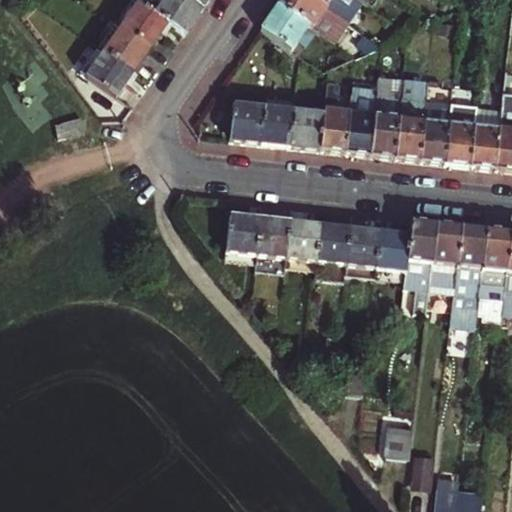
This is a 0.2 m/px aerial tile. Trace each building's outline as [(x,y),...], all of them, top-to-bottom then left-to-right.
[(145,2),(141,0),(138,0),(122,23),(128,27),(145,2)] [(191,0),(166,0),(158,12),(175,24),(187,33),(196,20),(204,9),(191,0)] [(191,0),(204,9),(210,0),(191,0)] [(331,8),(319,0),(286,0),(283,5),(312,26),(339,45),(353,25),(347,20),(331,8)] [(319,0),(331,8),(347,20),(361,0),(319,0)] [(362,0),(376,10),(383,0),(362,0)] [(158,12),(145,2),(128,27),(157,48),(165,37),(175,24),(158,12)] [(274,18),(266,29),(278,38),(295,50),(312,26),(283,5),(274,18)] [(128,27),(122,23),(105,47),(110,51),(128,27)] [(157,48),(128,27),(110,51),(139,72),(148,60),(157,48)] [(105,47),(87,72),(92,76),(110,51),(105,47)] [(396,50),(384,48),(381,76),(393,78),(396,50)] [(129,86),(139,72),(110,51),(92,76),(121,97),(129,86)] [(383,160),(396,162),(401,123),(402,110),(403,103),(393,102),(395,84),(380,82),(379,94),(371,159),(383,160)] [(354,91),(351,117),(346,155),(355,157),(371,159),(379,94),(354,91)] [(338,95),(329,94),(328,101),(337,103),(338,95)] [(511,99),(505,98),(503,116),(497,174),(509,175),(511,175),(511,122),(510,123),(511,117),(511,99)] [(267,109),(236,105),(231,141),(244,143),(262,145),(267,109)] [(428,107),(426,127),(421,165),(433,166),(446,168),(451,129),(438,128),(439,119),(435,115),(436,108),(428,107)] [(296,113),(267,109),(262,145),(276,147),(292,149),(296,113)] [(461,118),(462,111),(453,109),(452,117),(461,118)] [(296,113),(292,149),(303,150),(321,152),(326,117),(296,113)] [(62,130),(89,127),(87,114),(61,117),(62,130)] [(326,117),(321,152),(333,154),(346,155),(351,117),(327,114),(326,117)] [(480,133),(476,133),(472,171),(484,172),(497,174),(503,116),(497,116),(496,123),(482,122),(480,133)] [(401,123),(396,162),(407,163),(421,165),(426,127),(401,123)] [(476,133),(451,129),(446,168),(459,169),(472,171),(476,133)] [(249,212),(260,213),(261,206),(250,204),(249,212)] [(274,208),(261,206),(260,213),(273,215),(274,208)] [(226,247),(256,251),(260,213),(249,212),(237,210),(231,209),(226,247)] [(309,219),(320,221),(321,213),(310,212),(309,219)] [(273,215),(260,213),(256,251),(286,254),(291,217),(283,216),(273,215)] [(335,215),(321,213),(320,221),(334,223),(335,215)] [(413,213),(411,232),(407,269),(406,282),(418,283),(416,295),(429,297),(430,284),(439,216),(424,214),(413,213)] [(449,217),(439,216),(430,284),(455,287),(463,219),(449,217)] [(286,254),(316,257),(320,221),(309,219),(298,218),(291,217),(286,254)] [(369,227),(381,228),(381,220),(370,219),(369,227)] [(481,285),(489,222),(479,221),(463,219),(455,287),(481,291),(481,285)] [(395,222),(381,220),(381,228),(394,230),(395,222)] [(334,223),(320,221),(316,257),(347,262),(351,224),(340,223),(334,223)] [(511,224),(500,223),(489,222),(481,285),(497,287),(497,292),(505,293),(505,287),(511,234),(511,224)] [(376,265),(381,228),(369,227),(361,226),(351,224),(347,262),(376,265)] [(394,230),(381,228),(376,265),(407,269),(411,232),(399,230),(394,230)] [(286,254),(256,251),(254,264),(285,267),(286,261),(286,254)] [(316,257),(286,254),(286,261),(315,265),(316,257)] [(347,262),(316,257),(315,265),(314,271),(345,275),(345,271),(347,262)] [(375,275),(376,265),(347,262),(345,271),(375,275)] [(335,379),(337,363),(306,360),(303,382),(328,385),(335,379)] [(346,413),(348,387),(333,385),(330,411),(346,413)] [(360,416),(364,389),(349,387),(346,414),(360,416)] [(386,456),(410,459),(414,428),(390,425),(386,456)] [(430,493),(432,460),(411,459),(409,492),(430,493)] [(437,487),(433,511),(453,511),(456,489),(437,487)]
